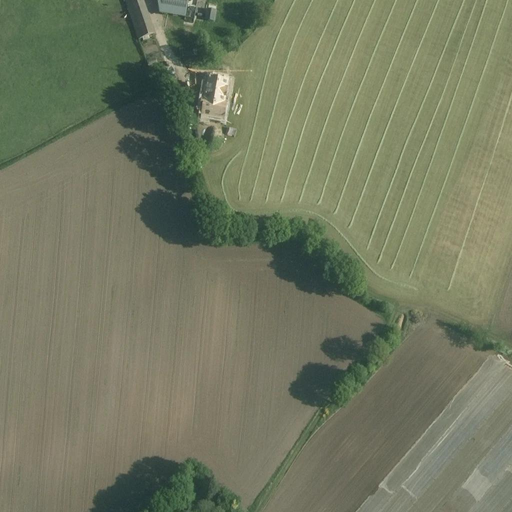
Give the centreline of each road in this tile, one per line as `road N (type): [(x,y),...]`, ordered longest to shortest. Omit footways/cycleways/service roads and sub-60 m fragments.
road 1 (track): [(511,350),(360,287),(312,232),(219,231),(174,82)]
road 2 (track): [(256,511),(401,306)]
